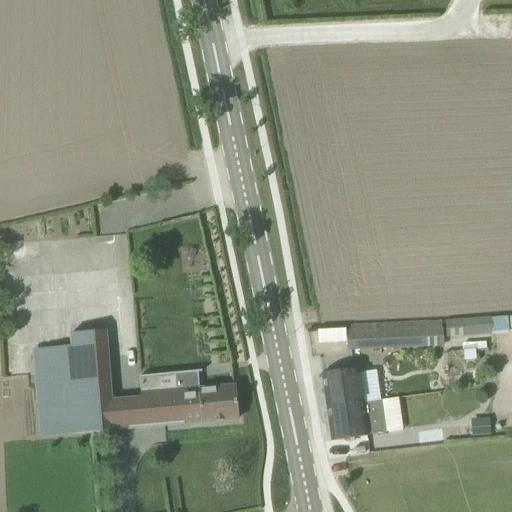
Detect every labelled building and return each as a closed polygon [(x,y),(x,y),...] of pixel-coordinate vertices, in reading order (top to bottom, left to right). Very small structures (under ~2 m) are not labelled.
[(511,317),(491,319),(491,317),(446,320),(448,336),(491,333),(509,332),(509,330),(511,329),(511,317)] [(442,345),(441,322),(347,326),(347,331),(348,349),(442,345)] [(111,401),(105,331),(70,334),(72,348),(34,351),(41,437),(114,431),(111,401)] [(357,374),(357,369),(322,374),(327,408),(380,401),(375,371),(357,374)] [(114,431),(129,430),(146,428),(146,423),(163,421),(164,427),(184,425),(237,420),(234,387),(199,390),(198,373),(202,372),(201,371),(175,374),(176,389),(141,392),(141,398),(125,400),(111,401),(114,431)] [(380,401),(327,408),(332,442),(366,436),(366,435),(385,433),(380,401)] [(474,420),(476,436),(491,435),(489,419),(474,420)]
